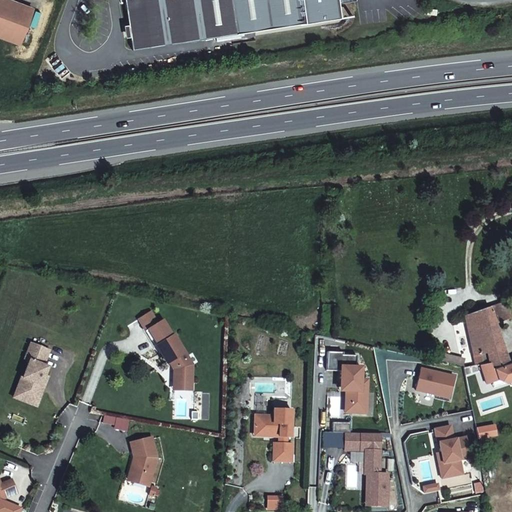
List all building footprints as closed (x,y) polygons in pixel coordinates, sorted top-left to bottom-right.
[(2,0),(0,0),(0,37),(18,44),(30,10),(2,0)] [(122,0),(131,49),(237,32),(340,16),(337,0),(122,0)] [(511,357),(503,360),(494,326),(507,322),(503,307),(483,314),(474,317),(475,320),(483,358),(485,368),(477,369),(479,376),(505,369),(511,367),(511,357)] [(458,324),(469,362),(483,358),(475,320),(458,324)] [(193,364),(175,334),(157,345),(169,363),(170,362),(175,370),(174,381),(192,383),(193,364)] [(25,357),(30,359),(24,376),(19,391),(30,394),(32,398),(38,401),(44,384),(41,383),(44,374),(48,365),(44,364),(49,349),(31,342),(25,357)] [(484,391),(507,383),(505,369),(479,376),(484,391)] [(192,389),(192,383),(174,381),(173,389),(192,389)] [(271,406),(271,414),(252,414),(252,425),(261,426),(265,431),(266,434),(277,434),(277,441),(272,440),(271,459),(290,459),(290,441),(285,441),(285,434),(289,435),(290,407),(271,406)] [(133,456),(131,465),(134,466),(130,480),(149,485),(157,456),(152,436),(130,442),(133,456)] [(0,496),(1,496),(2,497),(16,491),(11,478),(0,482),(0,496)]
